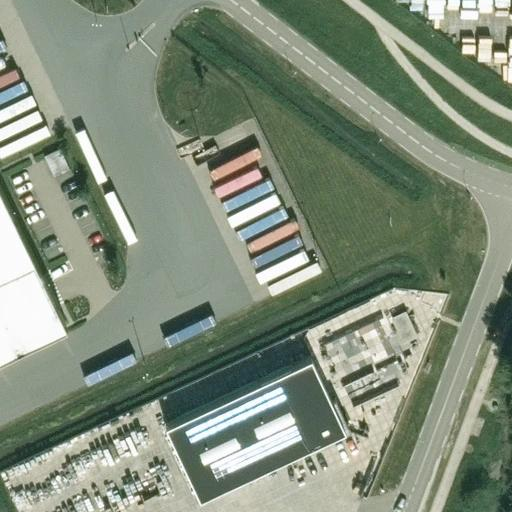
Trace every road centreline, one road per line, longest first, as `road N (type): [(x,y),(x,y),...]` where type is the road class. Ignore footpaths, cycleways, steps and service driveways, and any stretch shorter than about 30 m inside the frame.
road 1 (tertiary): [(511,186),(450,163),(233,0)]
road 2 (tertiary): [(404,511),(511,223)]
